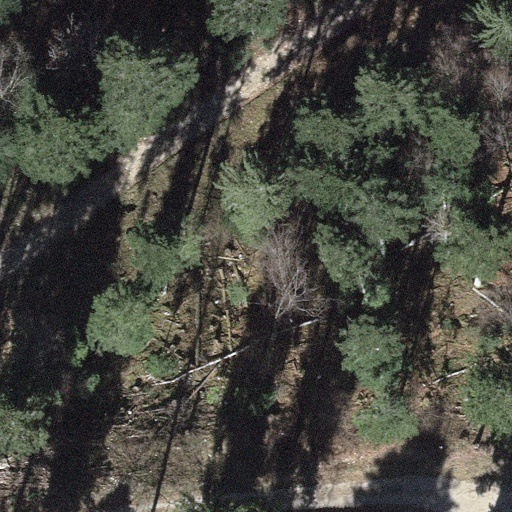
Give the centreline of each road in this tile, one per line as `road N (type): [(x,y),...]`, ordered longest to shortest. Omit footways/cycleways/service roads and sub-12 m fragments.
road 1 (track): [(0,250),(377,0)]
road 2 (track): [(168,511),(357,490),(439,495),(483,511)]
